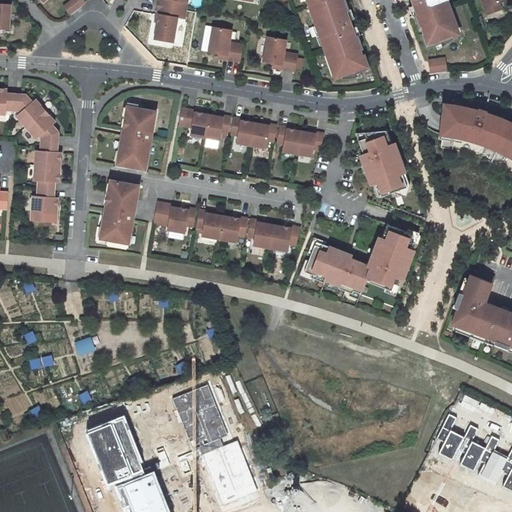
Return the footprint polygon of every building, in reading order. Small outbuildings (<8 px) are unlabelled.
[(85,1),(83,0),(69,0),(63,5),(69,13),(85,1)] [(157,0),(156,5),(186,10),(187,3),(185,3),(185,0),(157,0)] [(369,70),(344,0),(308,0),(337,81),(343,79),(355,79),(354,75),(369,70)] [(448,0),(412,0),(429,48),(443,43),(445,46),(454,39),(461,37),(448,0)] [(488,13),(502,8),(500,2),(486,8),(488,13)] [(0,29),(9,30),(11,6),(0,4),(0,29)] [(186,10),(156,5),(155,13),(158,13),(153,38),(173,41),(177,16),(184,18),(186,10)] [(231,31),(212,27),(207,52),(227,55),(226,60),(240,62),(243,45),(229,43),(231,31)] [(285,41),(267,38),(262,63),(281,66),(280,71),(294,73),(297,55),(283,53),(285,41)] [(297,58),(295,69),(300,70),(303,59),(297,58)] [(428,66),(430,76),(431,76),(436,76),(438,76),(439,75),(445,75),(443,63),(428,66)] [(9,89),(0,88),(0,116),(7,117),(7,113),(8,93),(9,89)] [(26,95),(8,93),(7,113),(19,113),(20,115),(34,102),(26,95)] [(37,99),(34,102),(20,115),(18,116),(36,141),(38,139),(40,138),(54,125),(57,123),(37,99)] [(452,105),(444,105),(442,125),(443,125),(442,135),(459,138),(473,142),(483,145),(489,147),(501,152),(510,157),(511,158),(511,123),(509,122),(498,117),(493,116),(492,115),(490,115),(480,111),(471,109),(459,107),(452,105)] [(156,111),(130,106),(126,128),(123,128),(116,165),(145,170),(156,111)] [(187,109),(181,108),(178,125),(184,126),(187,109)] [(194,110),(187,109),(184,126),(191,127),(189,134),(204,137),(208,115),(193,113),(194,110)] [(223,118),(208,115),(204,137),(219,140),(220,132),(227,134),(230,117),(223,116),(223,118)] [(240,118),(233,117),(230,134),(237,135),(236,142),(251,144),(255,122),(240,120),(240,118)] [(269,125),(255,122),(251,144),(266,146),(267,139),(274,140),(277,123),(270,122),(269,125)] [(288,125),(280,123),(277,140),(284,141),(283,149),(298,151),(301,129),(287,127),(288,125)] [(58,134),(54,125),(40,138),(38,139),(40,141),(38,153),(57,154),(58,134)] [(316,131),(301,129),(298,151),(312,153),(314,146),(321,147),(325,130),(317,129),(316,131)] [(386,130),(367,131),(369,135),(357,140),(362,154),(359,155),(362,162),(365,161),(370,175),(367,176),(369,183),(372,182),(377,196),(406,186),(403,179),(401,172),(404,171),(401,164),(398,165),(393,151),(396,150),(394,143),(391,144),(386,130)] [(38,153),(33,153),(31,182),(36,183),(55,184),(59,184),(61,154),(57,154),(38,153)] [(139,185),(110,180),(102,226),(104,226),(102,239),(128,244),(132,226),(139,185)] [(55,184),(36,183),(35,196),(54,197),(55,184)] [(57,224),(58,197),(54,197),(35,196),(31,196),(29,222),(57,224)] [(171,205),(172,204),(157,202),(153,223),(168,226),(171,205)] [(189,209),(171,205),(168,226),(167,230),(184,233),(186,225),(193,227),(196,208),(189,207),(189,209)] [(206,210),(199,209),(195,227),(202,229),(201,236),(219,239),(223,214),(206,212),(206,210)] [(240,217),(223,214),(219,239),(236,242),(237,235),(244,236),(247,217),(241,215),(240,217)] [(258,219),(251,217),(247,237),(255,238),(253,246),(270,249),(271,241),(275,223),(258,220),(258,219)] [(292,227),(275,223),(271,241),(270,249),(287,252),(288,245),(295,246),(300,227),(292,225),(292,227)] [(413,235),(387,225),(381,239),(378,238),(376,245),(379,246),(374,260),(371,259),(368,266),(371,267),(365,281),(392,291),(394,284),(397,285),(400,278),(405,280),(408,273),(405,272),(410,258),(413,259),(416,252),(410,250),(413,243),(410,242),(413,235)] [(365,281),(371,267),(368,266),(350,259),(336,254),(337,251),(323,246),(322,249),(315,246),(305,273),(312,275),(311,278),(325,284),(326,281),(339,286),(338,289),(353,294),(354,291),(361,294),(365,281)] [(511,347),(511,310),(485,299),(492,281),(470,273),(463,291),(460,290),(454,304),(458,305),(451,324),(495,341),(493,344),(510,351),(511,347)] [(31,283),(22,285),(24,293),(33,292),(31,283)] [(10,290),(0,293),(0,296),(4,306),(15,302),(10,290)] [(31,331),(22,335),(26,345),(36,341),(31,331)] [(89,337),(72,342),(77,356),(93,351),(89,337)] [(42,367),(52,365),(50,355),(39,358),(42,367)] [(27,361),(30,370),(40,367),(38,358),(27,361)] [(230,434),(209,384),(173,399),(194,449),(230,434)] [(83,405),(91,400),(86,391),(77,395),(83,405)] [(24,395),(8,397),(10,413),(26,411),(24,395)] [(37,406),(29,410),(33,418),(41,414),(37,406)] [(456,418),(448,414),(437,438),(445,442),(450,431),(456,418)] [(124,416),(86,430),(107,488),(116,484),(145,474),(124,416)] [(478,429),(470,425),(464,438),(458,448),(467,452),(472,442),(478,429)] [(464,438),(450,431),(445,442),(439,453),(453,460),(458,448),(464,438)] [(500,440),(492,436),(485,449),(480,459),(487,463),(493,451),(500,440)] [(259,490),(238,441),(204,455),(224,504),(259,490)] [(485,449),(472,442),(467,452),(461,464),(474,471),(480,459),(485,449)] [(511,448),(507,459),(501,470),(510,475),(511,470),(511,448)] [(507,459),(493,451),(487,463),(481,475),(495,482),(501,470),(507,459)] [(145,474),(116,484),(126,511),(170,511),(155,471),(145,474)]
